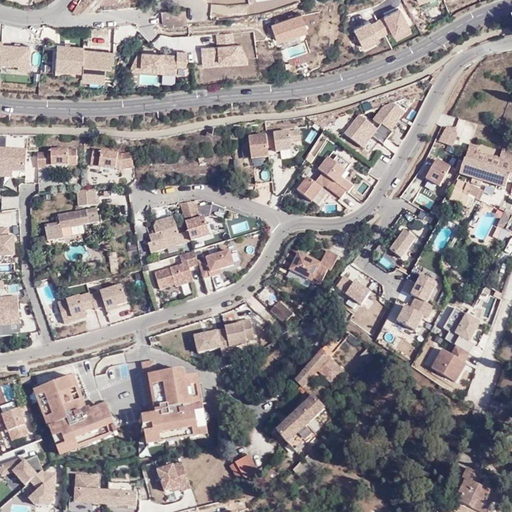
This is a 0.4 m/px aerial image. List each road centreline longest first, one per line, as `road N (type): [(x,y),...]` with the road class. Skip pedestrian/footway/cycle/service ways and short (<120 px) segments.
road 1 (tertiary): [(0,105),(145,105),(333,87),(511,6)]
road 2 (residential): [(286,220),(246,286),(0,360)]
road 3 (residential): [(511,42),(474,54),(441,86),(378,200)]
road 4 (unknown): [(139,324),(163,351),(244,397),(260,442)]
road 5 (residential): [(286,220),(211,193),(136,194)]
